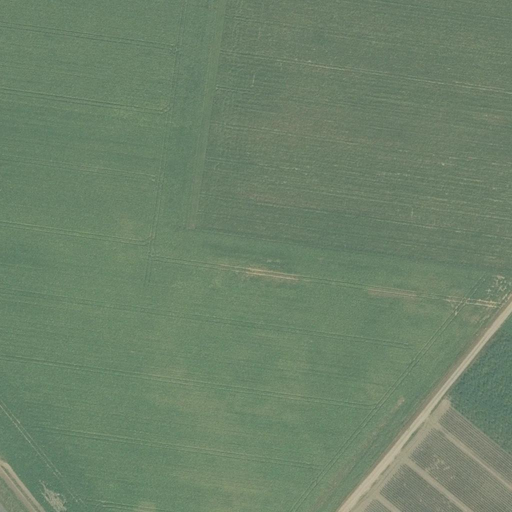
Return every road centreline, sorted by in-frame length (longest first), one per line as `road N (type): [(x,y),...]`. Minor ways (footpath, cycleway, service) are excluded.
road 1 (track): [(341,511),(511,305)]
road 2 (track): [(221,0),(189,231)]
